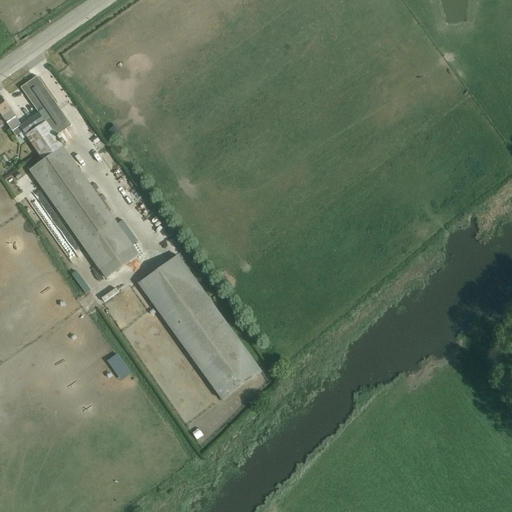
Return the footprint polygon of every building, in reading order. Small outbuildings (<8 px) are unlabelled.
[(0,98),(0,113),(3,117),(17,137),(19,135),(23,140),(26,137),(44,161),(30,171),(107,280),(140,256),(56,137),(72,126),(37,77),(21,88),(39,113),(21,125),(1,97),(0,98)] [(108,137),(115,134),(111,125),(104,129),(108,137)] [(119,184),(125,180),(118,171),(112,175),(119,184)] [(178,256),(138,285),(222,401),(262,372),(178,256)] [(76,271),(72,274),(86,294),(90,291),(76,271)] [(102,302),(115,293),(111,287),(98,296),(102,302)] [(103,360),(116,382),(127,375),(115,353),(103,360)] [(194,429),(188,433),(193,440),(199,435),(194,429)]
